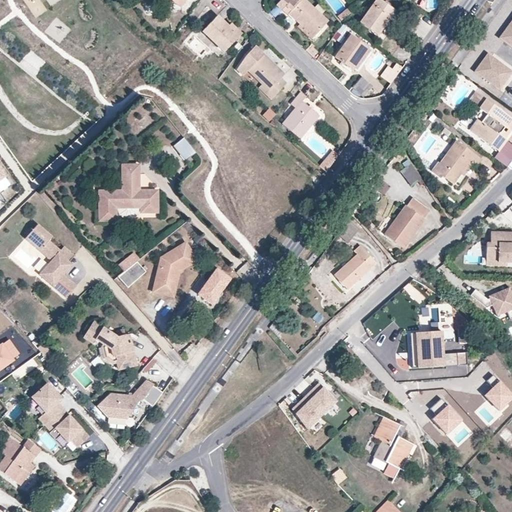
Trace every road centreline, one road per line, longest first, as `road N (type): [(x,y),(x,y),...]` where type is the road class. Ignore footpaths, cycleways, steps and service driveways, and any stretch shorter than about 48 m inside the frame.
road 1 (secondary): [(378,130),(132,470)]
road 2 (residential): [(207,447),(511,176)]
road 3 (residential): [(245,6),(378,130)]
road 4 (secondary): [(477,0),(378,130)]
